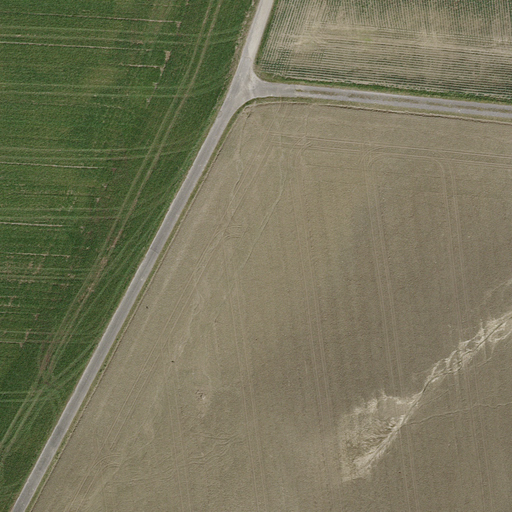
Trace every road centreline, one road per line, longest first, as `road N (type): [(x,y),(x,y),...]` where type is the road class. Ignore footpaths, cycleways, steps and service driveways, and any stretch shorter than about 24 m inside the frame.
road 1 (track): [(241,85),(17,511)]
road 2 (track): [(241,85),(511,111)]
